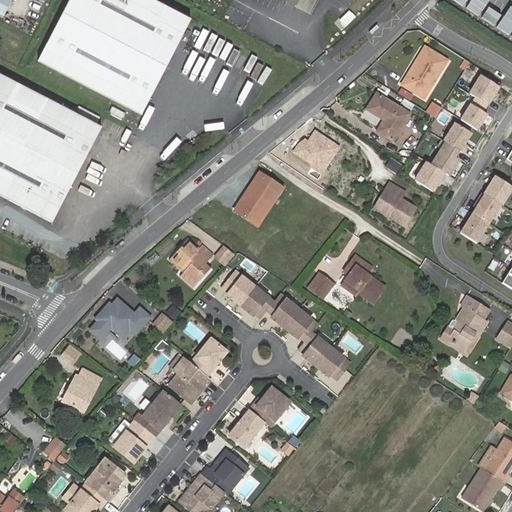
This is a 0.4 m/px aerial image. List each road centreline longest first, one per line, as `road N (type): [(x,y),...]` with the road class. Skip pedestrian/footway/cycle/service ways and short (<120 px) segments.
road 1 (residential): [(409,11),(65,317)]
road 2 (residential): [(511,305),(445,261),(437,238),(511,111)]
road 3 (residential): [(130,511),(251,367)]
